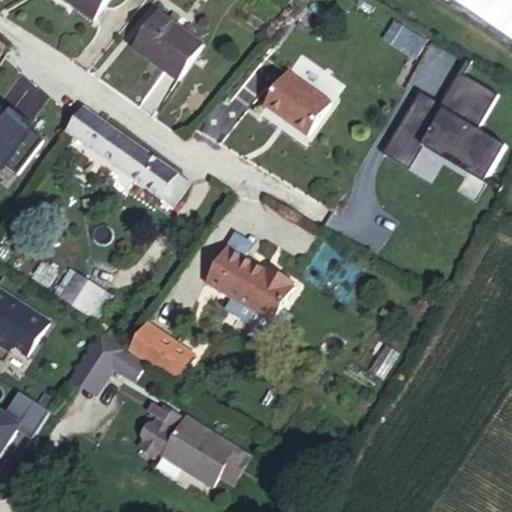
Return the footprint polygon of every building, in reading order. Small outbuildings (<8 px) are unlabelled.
[(64,0),(94,22),(110,0),(64,0)] [(162,16),(137,51),(180,81),(204,46),(162,16)] [(440,52),(405,28),(396,41),(421,58),(421,57),(431,64),(440,52)] [(337,106),(292,73),(268,106),(312,138),(337,106)] [(428,144),(491,181),(510,148),(482,132),(502,98),(468,77),(448,111),(424,97),(418,108),(424,112),(421,119),(414,114),(399,138),(423,152),(428,144)] [(0,108),(0,162),(19,177),(46,143),(0,108)] [(84,125),(91,114),(86,110),(78,121),(84,125)] [(78,121),(69,134),(175,208),(191,184),(91,114),(84,125),(78,121)] [(270,269),(231,245),(209,280),(239,298),(233,308),(270,331),(298,287),(295,285),(298,281),(281,271),(279,275),(270,269)] [(281,271),(272,265),(270,269),(279,275),(281,271)] [(78,281),(63,303),(85,318),(100,296),(78,281)] [(11,299),(0,292),(0,344),(4,347),(7,343),(29,358),(51,325),(12,297),(11,299)] [(149,323),(131,349),(175,381),(194,354),(149,323)] [(102,335),(85,361),(110,376),(122,357),(126,350),(102,335)] [(139,368),(122,357),(114,370),(131,381),(139,368)] [(18,434),(33,444),(51,414),(20,395),(6,418),(0,414),(0,455),(3,457),(18,434)] [(163,457),(185,422),(182,420),(183,417),(166,407),(156,422),(149,424),(141,437),(143,445),(159,454),(163,457)] [(237,452),(187,420),(185,422),(163,457),(214,489),(237,452)] [(159,454),(143,445),(140,450),(156,459),(159,454)]
